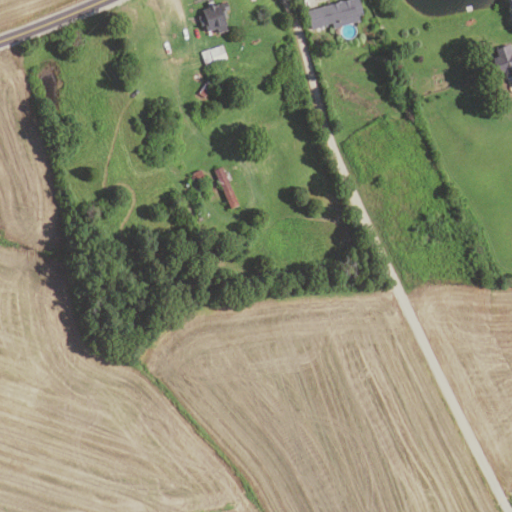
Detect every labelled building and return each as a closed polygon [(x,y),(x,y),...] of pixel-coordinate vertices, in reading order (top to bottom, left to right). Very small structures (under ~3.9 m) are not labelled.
[(219,32),(217,27),(206,31),(200,14),(204,13),(203,9),(209,7),(207,3),(216,0),(217,3),(224,0),(227,0),(230,9),(226,10),(228,17),(225,18),(229,28),(219,32)] [(309,30),(304,10),(340,0),(356,0),(360,16),(356,17),(357,22),(331,29),(329,25),(309,30)] [(205,67),(200,52),(221,45),(226,60),(205,67)] [(511,75),(505,78),(503,72),(496,74),(492,58),(498,57),(495,49),(509,45),(511,52),(511,51),(511,75)] [(217,81),(205,98),(198,93),(210,76),(217,81)] [(232,209),(214,170),(223,166),(240,206),(232,209)] [(201,169),(205,178),(199,181),(205,196),(198,199),(188,175),(201,169)]
